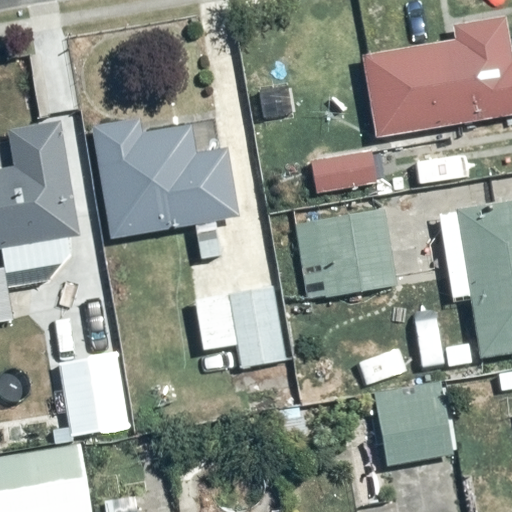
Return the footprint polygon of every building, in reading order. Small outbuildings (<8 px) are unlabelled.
[(456,44),(362,60),(376,140),(511,115),(511,63),(504,20),(453,29),(456,44)] [(137,122),(92,130),(111,244),(243,222),(230,149),(199,154),(194,129),(139,138),(137,122)] [(15,170),(0,172),(0,253),(2,254),(8,291),(51,283),(72,258),(69,240),(80,238),(61,124),(9,132),(15,170)] [(363,147),(307,152),(311,194),(367,189),(363,147)] [(511,203),(458,212),(483,362),(511,357),(511,203)] [(391,215),(298,225),(307,300),(399,289),(391,215)] [(4,272),(0,272),(0,324),(12,322),(4,272)] [(276,286),(190,297),(196,353),(234,348),(237,368),(286,362),(276,286)] [(415,321),(337,337),(342,366),(421,350),(415,321)] [(50,334),(13,335),(13,413),(51,412),(50,334)] [(124,355),(63,361),(69,440),(131,435),(124,355)] [(374,398),(385,464),(446,456),(437,389),(374,398)] [(0,511),(85,511),(79,449),(0,457),(0,511)]
